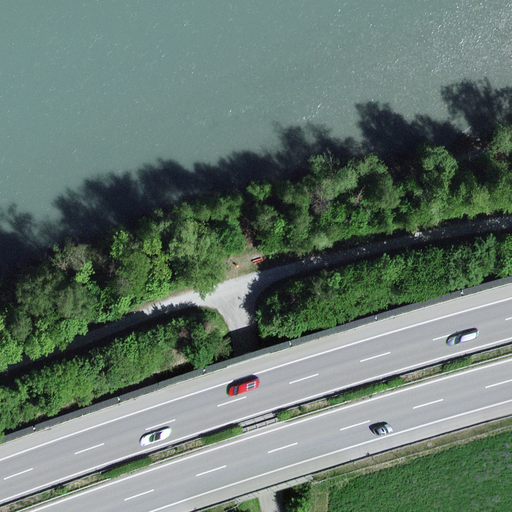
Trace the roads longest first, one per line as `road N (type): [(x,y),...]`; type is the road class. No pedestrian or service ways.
road 1 (motorway): [(511,319),(314,375),(0,482)]
road 2 (motorway): [(90,511),(511,381)]
road 3 (track): [(236,291),(275,511)]
